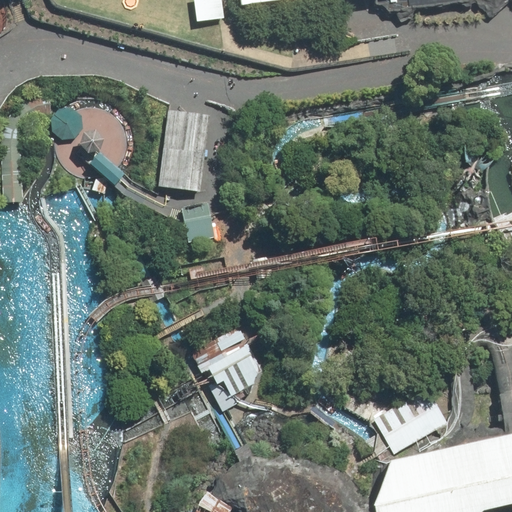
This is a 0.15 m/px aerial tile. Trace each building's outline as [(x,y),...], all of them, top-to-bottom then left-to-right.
[(210,115),(168,109),(159,186),(201,191),(210,115)] [(127,173),(102,152),(91,165),(116,186),(127,173)] [(188,242),(214,237),(210,219),(208,204),(181,209),(184,222),(188,242)] [(239,325),(193,348),(196,354),(211,383),(224,410),(251,397),(270,387),(239,325)] [(428,389),(376,419),(395,452),(447,422),(428,389)] [(480,511),(484,509),(511,503),(511,432),(432,455),(396,463),(391,464),(380,511),(480,511)] [(228,511),(238,499),(253,491),(273,494),(276,511),(378,511),(348,474),(328,463),(297,454),(268,454),(248,459),(240,462),(217,478),(201,499),(197,509),(195,511),(228,511)]
